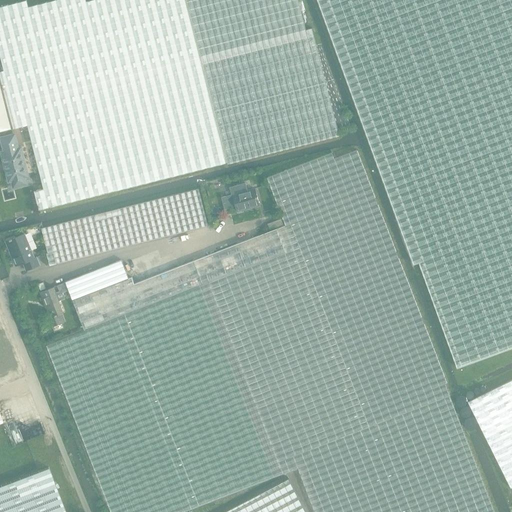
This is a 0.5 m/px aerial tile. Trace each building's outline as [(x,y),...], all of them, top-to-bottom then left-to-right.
[(27,0),(0,6),(0,49),(6,71),(0,72),(14,129),(28,126),(29,131),(42,182),(43,189),(36,191),(40,209),(227,162),(228,164),(339,136),(312,28),(306,30),(299,7),(297,0),(91,0),(87,1),(86,0),(56,0),(29,7),(27,0)] [(511,0),(317,0),(410,254),(414,264),(420,262),(457,367),(511,347),(511,0)] [(0,132),(14,129),(0,72),(0,132)] [(4,152),(1,153),(9,182),(13,181),(15,188),(25,185),(23,178),(28,177),(21,148),(18,149),(14,135),(1,139),(4,152)] [(129,278),(73,300),(84,329),(202,284),(209,281),(278,461),(283,472),(284,474),(298,469),(314,511),(494,511),(465,436),(444,383),(448,382),(445,374),(426,324),(386,222),(361,157),(358,150),(339,157),(335,159),(332,153),(317,159),(272,176),(267,177),(281,213),(285,225),(251,239),(202,257),(179,266),(134,283),(132,277),(129,278)] [(232,194),(222,197),(225,209),(236,206),(237,211),(261,205),(256,188),(248,190),(246,182),(230,187),(232,194)] [(52,246),(56,264),(208,226),(199,189),(128,207),(41,228),(46,247),(52,246)] [(268,224),(270,230),(284,225),(281,219),(268,224)] [(27,270),(40,264),(37,256),(35,257),(25,233),(6,241),(10,251),(12,250),(18,264),(24,262),(27,270)] [(69,290),(73,300),(129,278),(122,260),(66,281),(66,282),(57,285),(59,291),(56,293),(54,287),(40,292),(49,317),(48,317),(52,326),(65,322),(62,313),(64,313),(59,300),(64,298),(62,292),(69,290)] [(84,329),(46,344),(95,471),(110,511),(181,511),(193,508),(220,497),(243,488),(276,474),(283,472),(278,461),(209,281),(202,284),(84,329)] [(511,379),(468,401),(468,402),(511,488),(511,487),(511,379)] [(65,511),(48,467),(0,485),(0,511),(65,511)] [(306,511),(290,479),(225,511),(306,511)]
